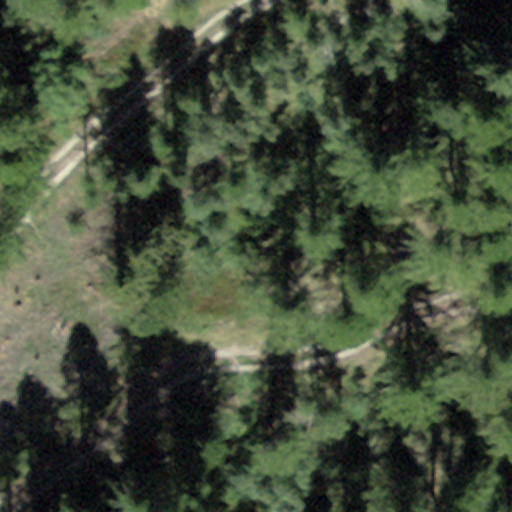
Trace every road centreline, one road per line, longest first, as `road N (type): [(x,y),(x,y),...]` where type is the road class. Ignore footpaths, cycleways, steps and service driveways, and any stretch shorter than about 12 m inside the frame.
road 1 (track): [(511,294),(428,310),(356,355),(251,363),(188,380),(18,511)]
road 2 (track): [(0,239),(77,143),(204,30),(255,0)]
